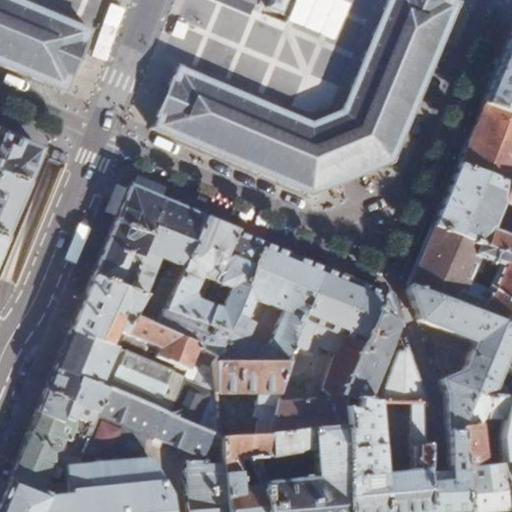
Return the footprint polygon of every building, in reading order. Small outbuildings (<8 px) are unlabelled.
[(0,0),(0,64),(66,92),(78,62),(91,32),(14,0),(0,0)] [(324,115),(308,122),(178,69),(165,100),(152,131),(247,169),(309,194),(332,187),(349,181),(365,174),(391,162),(402,136),(458,1),(454,0),(384,0),(340,109),(324,115)] [(288,0),(270,0),(267,9),(282,15),(288,0)] [(221,3),(218,20),(239,24),(242,7),(221,3)] [(274,40),(282,21),(263,13),(255,32),(274,40)] [(511,31),(496,69),(481,105),(511,117),(511,31)] [(511,117),(481,105),(469,134),(511,153),(511,117)] [(0,175),(26,186),(40,151),(17,142),(0,134),(0,175)] [(511,153),(469,134),(456,166),(511,188),(511,153)] [(511,188),(456,166),(443,196),(431,227),(511,260),(511,290),(498,325),(511,327),(511,188)] [(0,246),(9,225),(26,186),(0,175),(0,246)] [(217,355),(225,336),(166,311),(204,221),(161,202),(129,189),(101,256),(92,278),(145,299),(161,261),(173,266),(165,277),(148,318),(138,314),(135,322),(196,347),(217,355)] [(247,239),(218,226),(204,221),(166,311),(225,336),(262,245),(247,239)] [(511,260),(431,227),(418,258),(405,288),(498,325),(511,290),(511,260)] [(225,336),(217,355),(213,365),(282,364),(291,344),(324,271),(293,258),(262,245),(225,336)] [(340,393),(380,296),(355,285),(324,271),(291,344),(318,356),(322,347),(315,343),(322,327),(345,337),(334,354),(322,391),(326,398),(272,402),(263,435),(342,428),(341,413),(340,393)] [(69,333),(107,349),(110,342),(137,354),(142,343),(158,350),(154,358),(186,371),(196,347),(135,322),(138,314),(145,299),(92,278),(82,302),(69,333)] [(511,327),(498,325),(405,288),(404,291),(416,323),(472,345),(460,375),(437,383),(443,399),(444,431),(455,430),(469,396),(488,398),(511,338),(511,327)] [(385,298),(380,296),(340,393),(352,399),(366,405),(373,405),(408,403),(423,403),(404,349),(396,353),(383,383),(373,379),(395,326),(385,298)] [(102,390),(218,439),(215,394),(213,365),(203,361),(193,384),(107,349),(69,333),(62,350),(47,385),(44,392),(76,405),(73,412),(74,419),(87,424),(102,390)] [(253,436),(263,435),(272,402),(282,364),(213,365),(215,394),(256,394),(252,419),(256,420),(253,436)] [(219,456),(218,439),(102,390),(87,424),(74,419),(73,412),(76,405),(44,392),(7,483),(0,498),(0,509),(13,511),(170,511),(169,498),(150,461),(63,467),(65,494),(46,497),(40,494),(62,440),(70,442),(73,434),(78,437),(70,456),(121,455),(143,457),(145,437),(197,458),(219,456)] [(465,511),(502,511),(498,465),(481,466),(474,425),(480,418),(500,422),(505,401),(488,398),(469,396),(455,430),(465,511)] [(425,511),(425,478),(423,403),(408,403),(409,471),(381,476),(373,405),(366,405),(352,399),(353,412),(341,413),(342,428),(348,511),(425,511)] [(502,511),(511,511),(511,401),(505,401),(500,422),(496,441),(498,465),(502,511)] [(262,511),(348,511),(342,428),(263,435),(253,436),(246,436),(247,458),(313,450),(316,479),(260,486),(260,488),(262,511)] [(465,511),(455,430),(444,431),(445,477),(445,511),(465,511)] [(262,511),(260,488),(239,490),(236,460),(247,458),(246,436),(218,439),(219,456),(221,470),(223,511),(262,511)] [(187,511),(223,511),(221,470),(200,472),(199,462),(187,463),(184,474),(187,511)] [(425,478),(425,511),(445,511),(445,477),(435,477),(425,478)]
